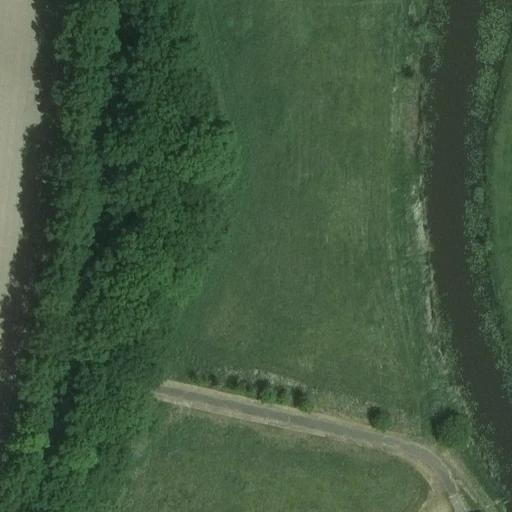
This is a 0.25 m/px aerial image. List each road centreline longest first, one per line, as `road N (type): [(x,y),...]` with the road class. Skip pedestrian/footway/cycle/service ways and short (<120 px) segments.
road 1 (unclassified): [(108,0),(66,373)]
road 2 (unclassified): [(26,511),(66,373)]
